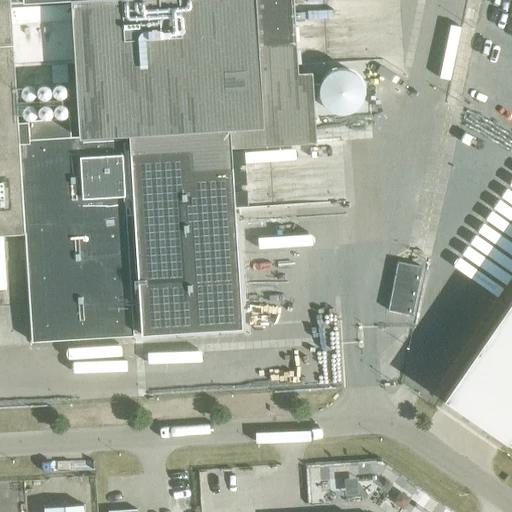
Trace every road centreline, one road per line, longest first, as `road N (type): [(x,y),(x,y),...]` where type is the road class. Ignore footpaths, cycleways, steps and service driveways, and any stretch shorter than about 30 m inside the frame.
road 1 (unclassified): [(511,507),(405,433),(376,422),(0,444)]
road 2 (unknown): [(370,231),(222,281),(98,373),(0,383)]
road 3 (unknown): [(355,423),(370,231)]
road 4 (unknown): [(410,75),(370,231)]
